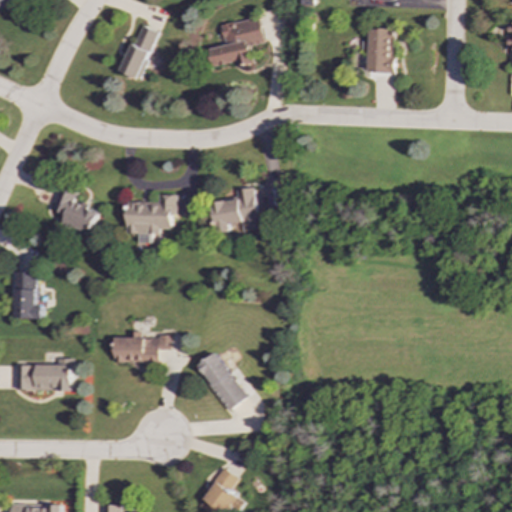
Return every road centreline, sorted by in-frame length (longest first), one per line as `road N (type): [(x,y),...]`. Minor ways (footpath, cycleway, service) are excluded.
road 1 (residential): [(38,108),(100,135),(161,142),(223,139),(287,119),(511,125)]
road 2 (residential): [(0,452),(125,452),(165,437)]
road 3 (residential): [(38,108),(95,0)]
road 4 (residential): [(452,122),(454,0)]
